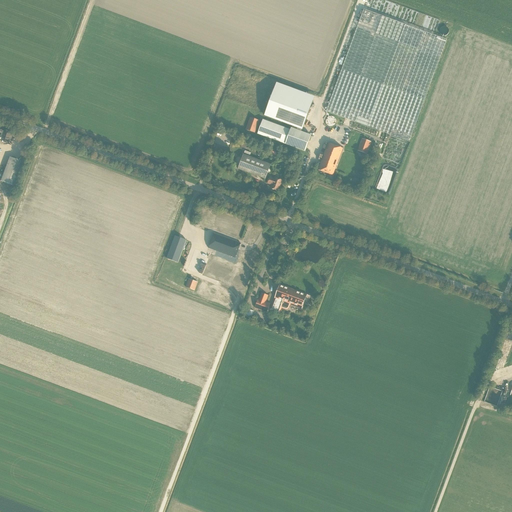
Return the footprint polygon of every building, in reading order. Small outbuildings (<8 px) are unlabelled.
[(410,142),(447,40),(364,9),(326,112),(410,142)] [(275,87),(265,116),(303,130),(314,102),(275,87)] [(246,130),(255,133),(260,120),(250,117),(246,130)] [(258,134),(286,144),(291,130),(263,120),(258,134)] [(311,135),(306,134),(292,128),(286,144),(305,151),(311,135)] [(365,156),(366,154),(367,154),(371,142),(362,138),(358,150),(362,152),(361,155),(365,156)] [(318,170),(333,175),(343,148),(328,143),(318,170)] [(238,169),(266,179),(271,164),(250,156),(244,154),(238,169)] [(1,181),(15,186),(24,162),(9,157),(1,181)] [(271,188),(278,191),(282,179),(274,176),(274,179),(269,177),(268,183),(273,185),(271,188)] [(209,249),(235,257),(241,244),(213,235),(209,247),(209,249)] [(167,258),(178,263),(186,240),(175,236),(167,258)] [(186,287),(195,290),(198,282),(189,278),(186,287)] [(280,284),(271,309),(280,312),(282,308),(286,310),(287,309),(288,309),(290,307),(290,305),(302,309),(307,294),(280,284)] [(259,299),(258,299),(255,308),(267,312),(271,303),(266,302),(268,296),(261,293),(259,299)] [(243,315),(251,318),(254,311),(245,308),(243,315)]
